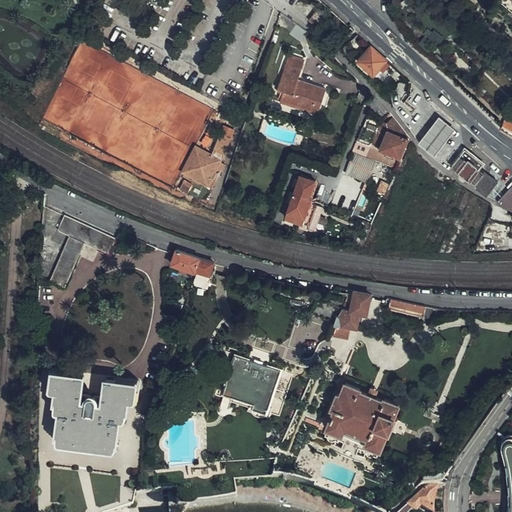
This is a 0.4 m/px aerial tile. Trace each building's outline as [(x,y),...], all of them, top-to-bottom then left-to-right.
[(329,32),(338,20),(319,6),(310,19),(329,32)] [(277,26),(295,32),(299,24),(289,17),(282,12),(277,26)] [(303,35),(306,28),(299,24),(295,32),(303,35)] [(362,61),(375,73),(376,74),(384,65),(387,61),(388,60),(373,47),(360,60),(362,61)] [(281,100),(312,110),(314,106),(320,108),(327,89),(305,81),(304,85),(298,83),(299,79),(306,61),(290,55),(278,88),(285,90),(281,100)] [(357,66),(370,79),(375,73),(362,61),(357,66)] [(511,133),(511,108),(501,128),(511,133)] [(436,150),(456,125),(441,112),(420,137),(436,150)] [(359,140),(358,140),(346,170),(369,179),(377,159),(398,167),(411,139),(394,118),(388,122),(383,120),(378,131),(365,126),(359,140)] [(212,152),(200,146),(187,172),(208,184),(223,157),(232,135),(221,131),(212,152)] [(187,172),(200,146),(195,144),(182,170),(187,172)] [(485,176),(498,177),(486,167),(485,168),(481,165),(486,160),(467,145),(453,161),(479,182),(480,183),(485,176)] [(227,159),(223,157),(208,184),(213,187),(227,159)] [(310,197),(316,181),(301,175),(288,211),(289,211),(287,217),(310,225),(310,228),(315,230),(323,206),(315,203),(316,200),(313,198),(310,197)] [(499,178),(498,177),(485,176),(480,183),(479,182),(478,183),(489,191),(499,178)] [(189,191),(193,181),(188,179),(187,182),(184,180),(180,188),(189,191)] [(319,182),(316,181),(310,197),(313,198),(319,182)] [(511,186),(500,199),(511,205),(511,186)] [(116,237),(65,214),(59,228),(70,234),(50,279),(65,285),(85,241),(110,252),(116,237)] [(201,257),(177,248),(172,263),(195,272),(201,257)] [(201,257),(195,272),(213,277),(216,265),(215,261),(201,257)] [(195,272),(194,274),(212,280),(213,277),(195,272)] [(337,322),(332,335),(349,338),(352,328),(359,330),(362,313),(367,314),(371,293),(357,291),(354,301),(346,300),(343,307),(337,322)] [(420,305),(388,297),(386,306),(424,315),(426,305),(420,305)] [(320,298),(314,313),(337,322),(343,307),(320,298)] [(266,413),(268,408),(282,370),(271,367),(248,359),(236,355),(233,364),(231,370),(222,393),(234,397),(252,403),(250,407),(266,413)] [(248,359),(271,367),(273,363),(250,355),(248,359)] [(222,367),(231,370),(233,364),(224,361),(222,367)] [(81,449),(91,450),(92,439),(96,440),(96,443),(108,444),(108,440),(117,441),(121,409),(127,410),(129,391),(135,392),(136,380),(106,377),(104,394),(81,392),(83,375),(53,371),(52,382),(58,384),(55,401),(57,402),(61,403),(57,435),(65,436),(65,439),(78,441),(78,437),(82,438),(81,449)] [(397,417),(402,404),(349,383),(344,395),(342,394),(336,407),(338,408),(330,427),(332,428),(331,431),(333,434),(335,436),(337,436),(340,435),(341,434),(342,433),(371,445),(371,448),(372,452),(375,454),(378,453),(380,451),(381,449),(383,450),(391,431),(393,432),(399,418),(397,417)] [(233,401),(248,407),(250,407),(252,403),(234,397),(233,401)] [(264,417),(267,418),(269,414),(266,413),(250,407),(248,407),(247,410),(251,411),(252,414),(254,416),(258,417),(262,418),(264,417)] [(511,511),(511,439),(509,437),(506,438),(503,441),(502,445),(507,459),(510,474),(511,488),(511,496),(511,505),(511,511)] [(297,453),(292,465),(307,470),(310,462),(300,458),(302,455),(297,453)] [(433,482),(443,482),(446,477),(439,473),(423,475),(424,477),(423,478),(423,483),(433,482)] [(415,511),(418,510),(419,507),(427,511),(431,511),(431,507),(432,500),(436,489),(426,490),(402,511),(415,511)]
